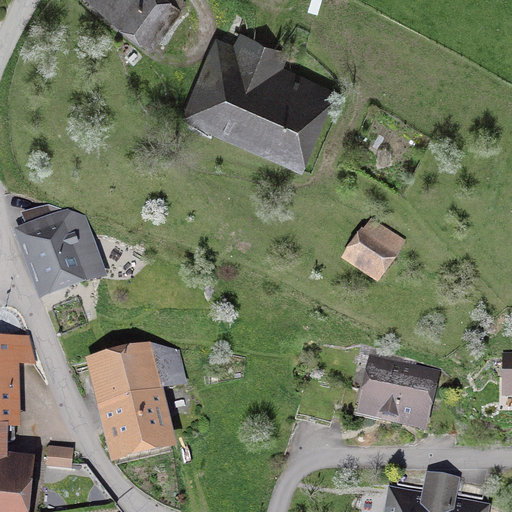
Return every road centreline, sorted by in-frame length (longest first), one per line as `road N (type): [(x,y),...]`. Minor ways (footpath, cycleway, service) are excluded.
road 1 (residential): [(148,511),(104,470),(47,369),(6,268)]
road 2 (residential): [(277,511),(297,473),(332,460),(511,460)]
